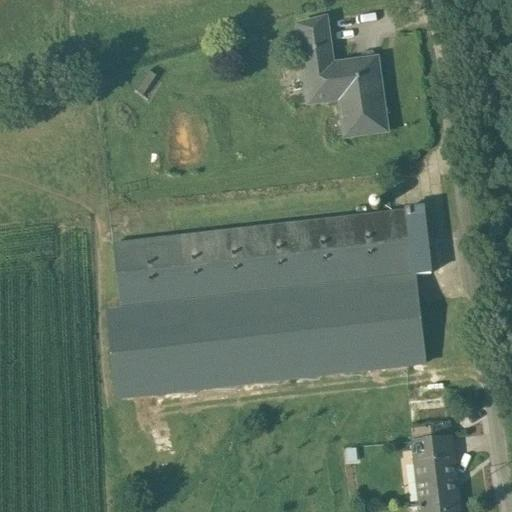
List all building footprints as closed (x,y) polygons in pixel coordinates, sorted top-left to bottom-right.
[(302,24),(304,51),(328,49),(326,23),(302,24)] [(328,49),(304,51),(307,91),(340,89),(343,135),(386,132),(382,60),(329,64),(328,49)] [(423,208),(403,211),(410,274),(430,272),(423,208)] [(403,211),(113,243),(120,306),(410,274),(403,211)] [(424,364),(414,278),(109,313),(119,400),(424,364)] [(452,437),(412,442),(420,507),(459,502),(452,437)] [(460,511),(459,502),(420,507),(420,511),(460,511)]
